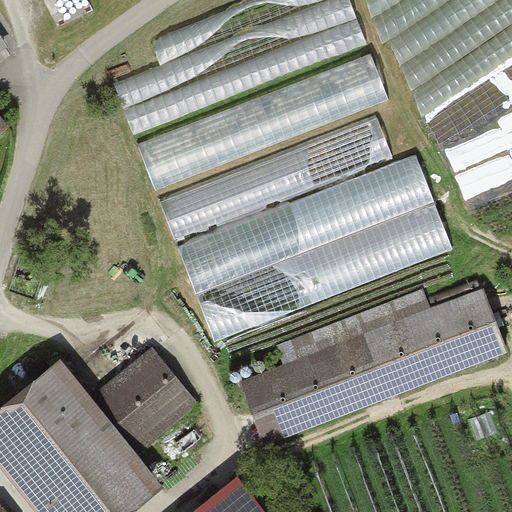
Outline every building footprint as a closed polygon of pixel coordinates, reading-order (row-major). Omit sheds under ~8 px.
[(257,0),(258,2),(154,37),(164,65),(118,81),(134,128),(370,47),(354,0),(257,0)] [(511,0),(367,0),(454,143),(511,108),(511,0)] [(388,99),(370,55),(139,145),(157,190),(388,99)] [(176,241),(393,158),(376,115),(160,198),(176,241)] [(484,190),(493,214),(511,207),(511,127),(506,130),(511,146),(485,155),(488,162),(479,166),(470,140),(449,148),(466,197),(484,190)] [(179,252),(216,344),(457,250),(421,158),(179,252)] [(238,386),(263,449),(505,355),(481,292),(430,312),(423,294),(273,352),(280,370),(238,386)] [(53,372),(0,413),(0,430),(64,511),(123,511),(153,489),(129,459),(198,406),(153,349),(80,407),(53,372)] [(254,511),(237,490),(210,511),(254,511)]
